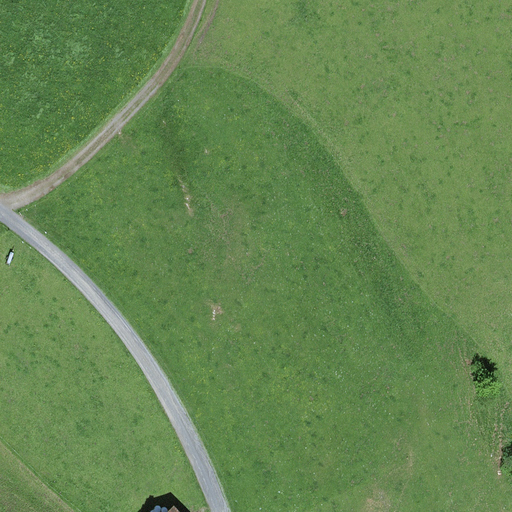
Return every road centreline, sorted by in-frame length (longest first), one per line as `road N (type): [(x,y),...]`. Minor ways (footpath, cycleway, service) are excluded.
road 1 (track): [(0,214),(103,307),(178,414),(221,511)]
road 2 (track): [(0,211),(88,154),(178,57),(198,0)]
